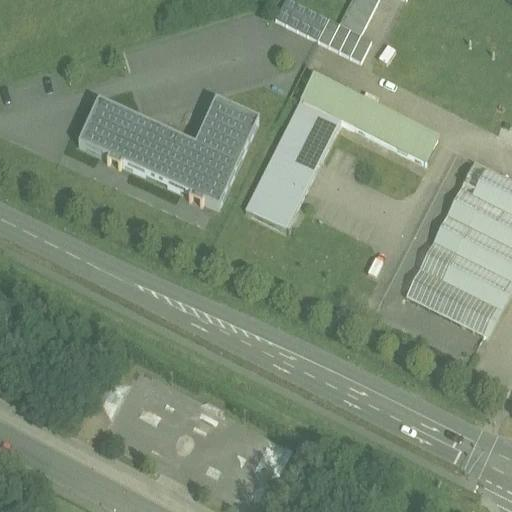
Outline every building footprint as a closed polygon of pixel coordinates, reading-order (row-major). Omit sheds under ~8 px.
[(355,0),(341,30),(362,41),(382,0),(355,0)] [(329,24),(286,3),(276,24),(318,46),(329,24)] [(341,30),(329,24),(318,46),(360,67),(371,45),(362,41),(341,30)] [(441,144),(313,80),(245,216),(286,236),(341,127),(427,170),(441,144)] [(156,185),(176,141),(98,106),(79,150),(109,164),(107,168),(121,174),(122,170),(156,185)] [(196,150),(176,141),(156,185),(191,201),(189,205),(202,211),(204,207),(219,214),(260,126),(216,106),(196,150)] [(511,186),(473,167),(406,303),(488,343),(511,295),(511,186)]
